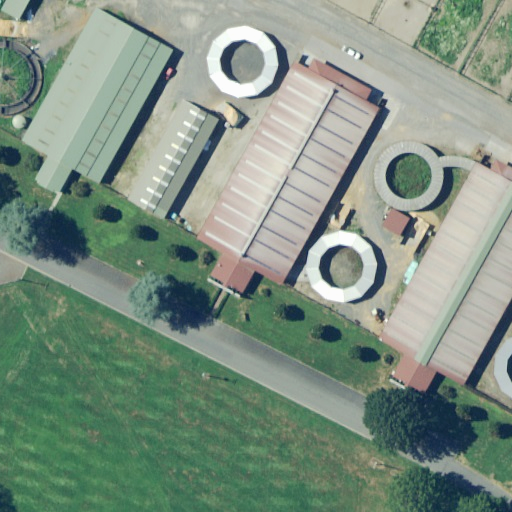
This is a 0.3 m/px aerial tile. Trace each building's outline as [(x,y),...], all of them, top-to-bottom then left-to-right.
[(31,0),(8,0),(3,10),(20,20),(31,0)] [(14,135),(84,174),(157,46),(86,7),(14,135)] [(283,69),(181,240),(265,290),(367,120),(283,69)] [(223,123),(179,98),(121,202),(160,223),(223,123)] [(511,192),(461,163),(360,337),(448,388),(511,279),(511,192)] [(501,352),(499,357),(498,363),(497,369),(498,375),(500,381),(503,386),(507,391),(511,395),(511,339),(508,342),(504,346),(501,352)]
